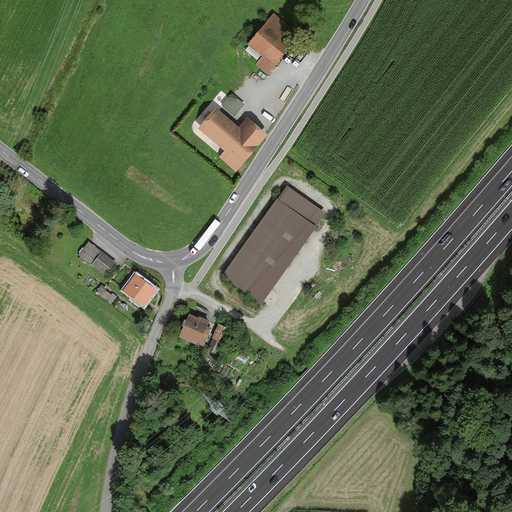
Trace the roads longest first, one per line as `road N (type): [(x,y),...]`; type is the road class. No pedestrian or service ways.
road 1 (motorway): [(511,170),(195,511)]
road 2 (motorway): [(236,511),(511,214)]
road 3 (unclassified): [(172,260),(215,232),(362,0)]
road 4 (unclassified): [(172,260),(173,291),(131,401),(107,511)]
road 5 (tertiary): [(172,260),(125,246),(0,149)]
